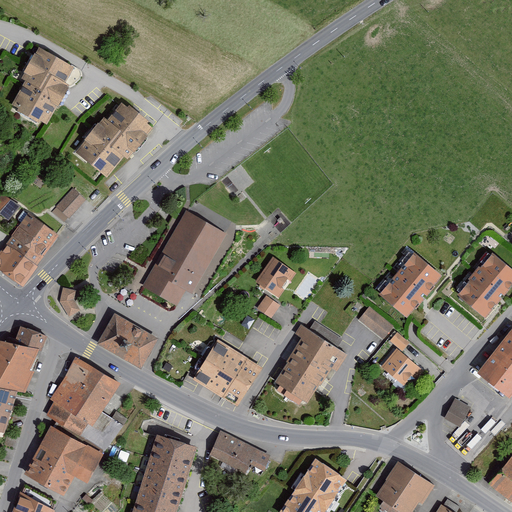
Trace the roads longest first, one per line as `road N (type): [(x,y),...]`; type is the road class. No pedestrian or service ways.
road 1 (tertiary): [(17,305),(211,119),(379,0)]
road 2 (tertiary): [(382,444),(284,437),(234,424),(59,330)]
road 3 (residential): [(59,330),(5,511)]
road 4 (residential): [(432,403),(511,312)]
